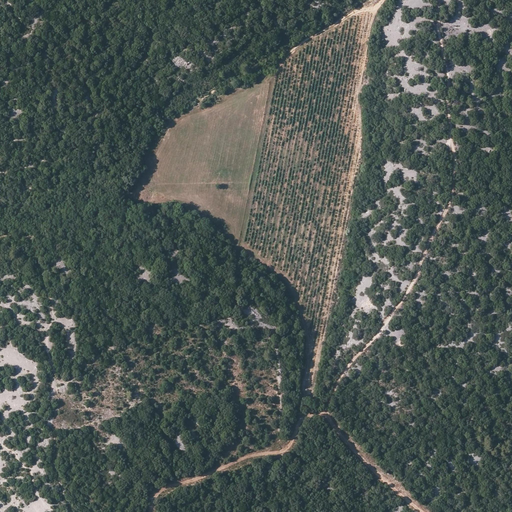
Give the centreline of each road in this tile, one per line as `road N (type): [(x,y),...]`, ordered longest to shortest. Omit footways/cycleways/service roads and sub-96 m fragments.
road 1 (track): [(325,414),(352,359),(405,297),(453,192),(438,0)]
road 2 (track): [(325,414),(299,420),(286,448),(159,489),(151,511)]
road 3 (track): [(423,511),(325,414)]
